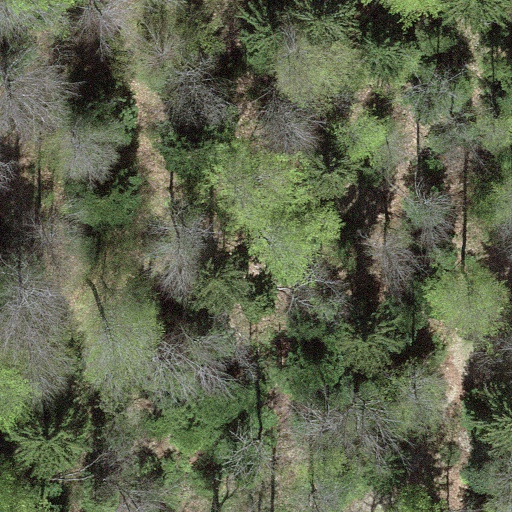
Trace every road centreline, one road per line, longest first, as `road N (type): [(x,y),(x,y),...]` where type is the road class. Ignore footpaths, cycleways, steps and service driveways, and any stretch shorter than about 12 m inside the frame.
road 1 (track): [(375,511),(428,438),(511,245)]
road 2 (track): [(149,0),(0,110)]
